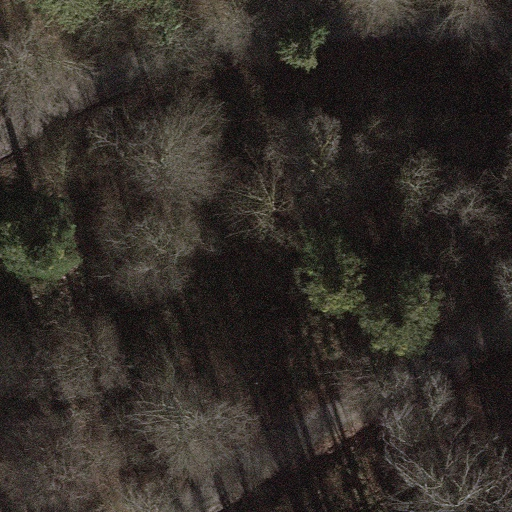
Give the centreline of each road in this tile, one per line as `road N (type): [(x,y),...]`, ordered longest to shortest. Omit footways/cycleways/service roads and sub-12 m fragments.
road 1 (track): [(511,319),(173,488),(146,511)]
road 2 (track): [(0,141),(135,68),(238,36),(349,26)]
road 3 (track): [(349,26),(511,32)]
